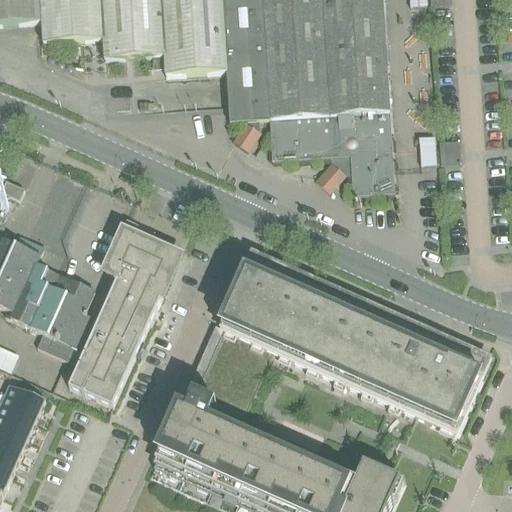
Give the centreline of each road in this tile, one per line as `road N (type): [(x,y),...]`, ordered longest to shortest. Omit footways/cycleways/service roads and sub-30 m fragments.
road 1 (residential): [(248,214),(113,511)]
road 2 (unclassified): [(511,327),(248,214)]
road 3 (unclassified): [(248,214),(2,106)]
road 4 (residential): [(454,511),(511,385)]
